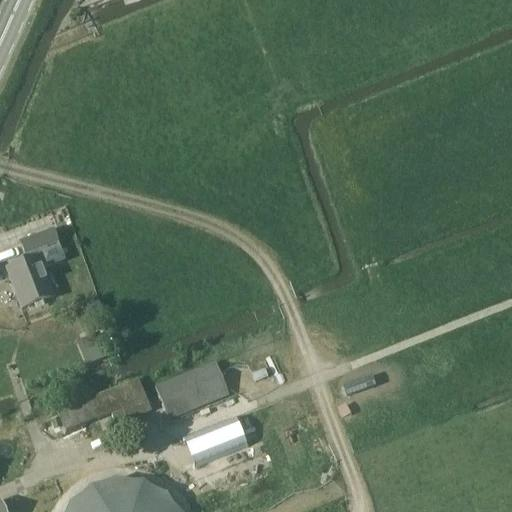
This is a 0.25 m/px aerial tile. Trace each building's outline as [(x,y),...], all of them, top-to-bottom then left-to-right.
[(25,257),(28,256),(57,245),(52,232),(20,244),(25,257)] [(21,311),(53,299),(38,259),(6,271),(21,311)] [(83,368),(106,359),(98,337),(75,346),(83,368)] [(169,421),(218,401),(228,397),(214,365),(155,389),(169,421)] [(66,435),(111,417),(115,428),(127,423),(151,414),(138,381),(57,413),(66,435)] [(179,511),(175,497),(140,481),(125,479),(75,495),(66,511),(179,511)]
